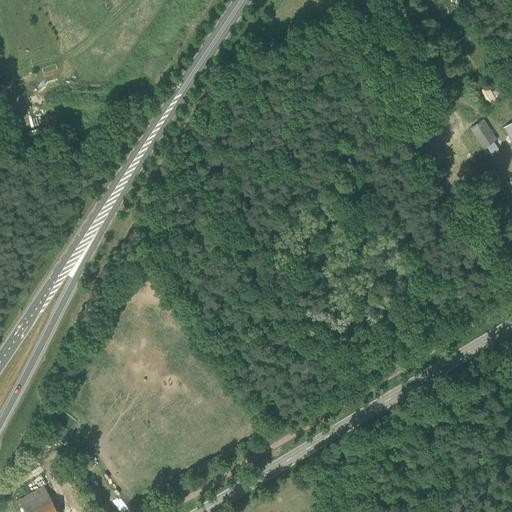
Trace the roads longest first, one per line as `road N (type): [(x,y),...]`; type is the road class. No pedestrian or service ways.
road 1 (tertiary): [(202,511),(511,325)]
road 2 (primary): [(0,417),(129,168)]
road 3 (track): [(201,0),(147,82),(0,144)]
road 4 (primary): [(129,168),(0,363)]
road 5 (primary): [(129,168),(242,0)]
